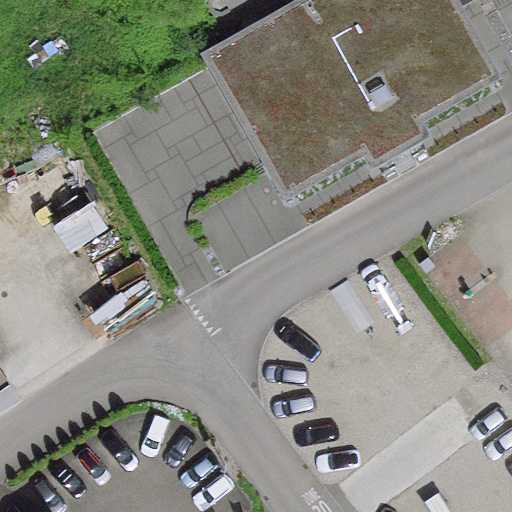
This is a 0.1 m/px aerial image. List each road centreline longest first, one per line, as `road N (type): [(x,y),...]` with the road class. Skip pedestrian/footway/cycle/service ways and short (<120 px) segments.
road 1 (residential): [(174,344),(511,150)]
road 2 (residential): [(174,344),(303,511)]
road 3 (residential): [(0,456),(174,344)]
